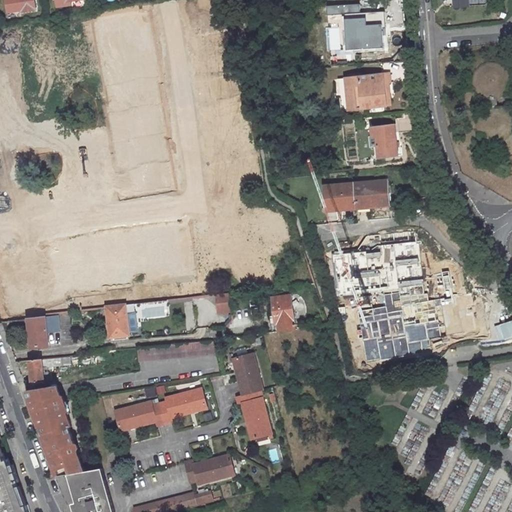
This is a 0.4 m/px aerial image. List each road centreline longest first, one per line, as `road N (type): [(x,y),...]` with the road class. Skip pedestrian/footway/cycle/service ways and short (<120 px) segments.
road 1 (residential): [(172,17),(200,201),(0,232)]
road 2 (unknown): [(97,511),(128,503),(118,470),(123,458),(220,430),(227,418),(218,381)]
road 3 (residential): [(469,219),(444,171),(420,34)]
road 4 (tertiary): [(0,353),(55,511)]
